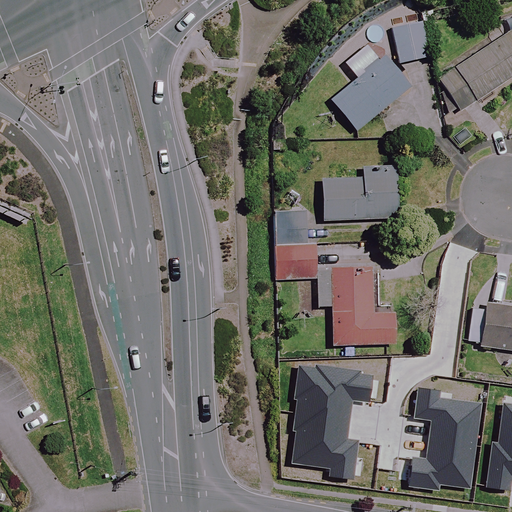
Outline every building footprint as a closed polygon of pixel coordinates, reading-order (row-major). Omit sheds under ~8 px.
[(429,6),(410,12),(416,47),(430,43),(427,19),(431,19),(429,6)] [(390,65),(413,61),(407,23),(384,26),(390,65)] [(511,25),(503,27),(432,77),(450,109),(511,65),(511,25)] [(373,58),(318,99),(343,132),(398,91),(373,58)] [(310,183),(312,222),(385,218),(383,180),(310,183)] [(305,241),(306,210),(284,209),(282,240),(305,241)] [(314,280),(313,248),(285,248),(285,281),(314,280)] [(371,272),(329,272),(330,345),(392,345),(392,311),(372,311),(371,272)] [(482,310),(468,308),(468,330),(471,330),(470,343),(478,342),(478,348),(511,351),(511,307),(483,304),(482,310)] [(409,355),(377,351),(371,392),(319,385),(314,427),(358,433),(357,439),(406,445),(409,426),(400,425),(404,392),(417,393),(420,371),(407,369),(409,355)] [(511,419),(437,411),(432,456),(511,465),(511,419)]
